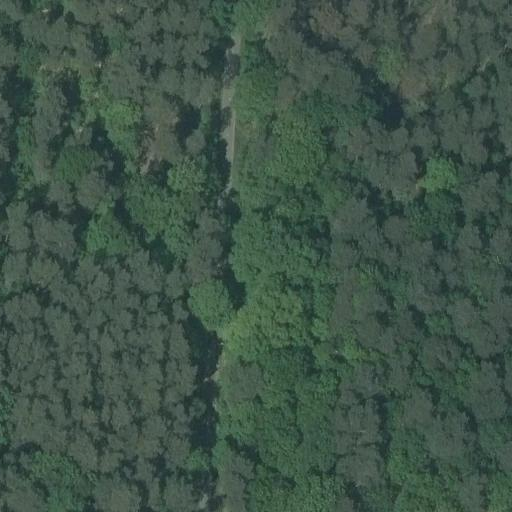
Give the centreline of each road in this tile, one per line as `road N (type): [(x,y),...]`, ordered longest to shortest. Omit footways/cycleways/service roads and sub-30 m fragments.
road 1 (track): [(297,511),(314,161),(332,139),(511,93)]
road 2 (track): [(0,294),(216,280)]
